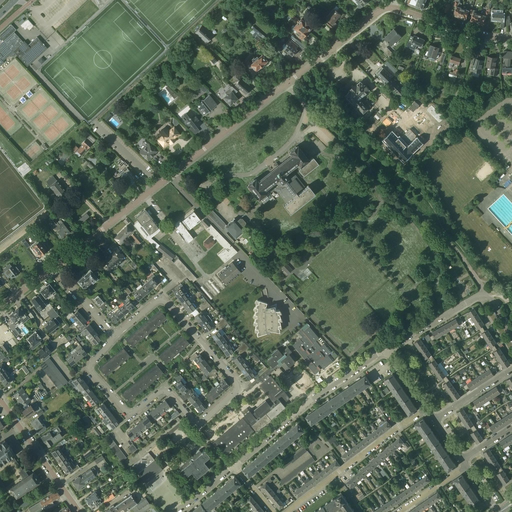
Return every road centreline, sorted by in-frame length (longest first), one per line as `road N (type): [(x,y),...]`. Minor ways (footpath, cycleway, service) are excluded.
road 1 (residential): [(53,267),(391,7)]
road 2 (residential): [(197,424),(237,386),(186,323),(159,299),(114,336)]
road 3 (residential): [(197,424),(165,391),(129,414),(111,395),(88,365),(114,336)]
road 4 (residential): [(386,350),(312,398),(234,465)]
road 5 (residential): [(425,409),(288,511)]
road 6 (residential): [(79,511),(0,399)]
road 7 (residential): [(391,7),(511,38)]
